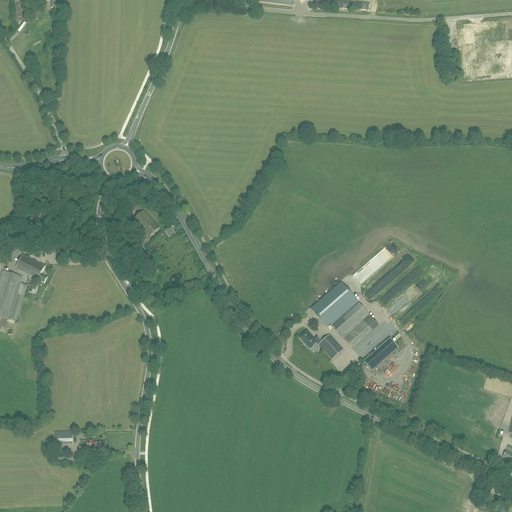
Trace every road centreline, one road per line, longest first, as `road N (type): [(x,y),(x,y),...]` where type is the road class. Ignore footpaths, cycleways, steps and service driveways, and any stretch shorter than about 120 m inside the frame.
road 1 (secondary): [(511,482),(280,364),(231,306),(167,193),(133,168)]
road 2 (tertiary): [(142,511),(137,452),(150,351),(144,318),(99,235),(109,179)]
road 3 (tertiary): [(125,149),(181,0)]
road 4 (unclassified): [(65,158),(35,86),(0,32)]
